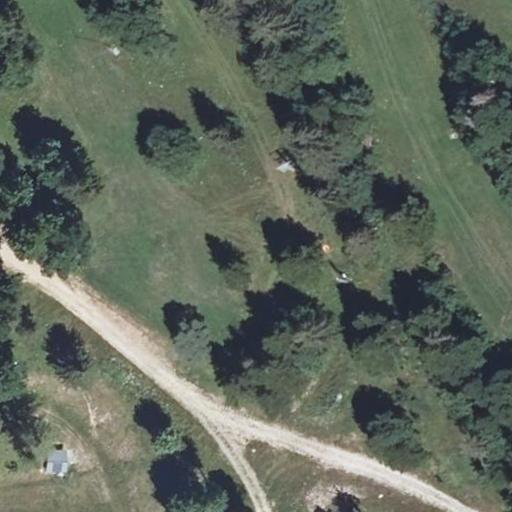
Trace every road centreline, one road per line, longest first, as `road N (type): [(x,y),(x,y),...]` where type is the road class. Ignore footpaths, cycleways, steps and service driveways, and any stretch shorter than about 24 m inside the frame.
road 1 (track): [(0,243),(208,415),(323,448),(459,511)]
road 2 (track): [(279,511),(259,471),(208,415)]
